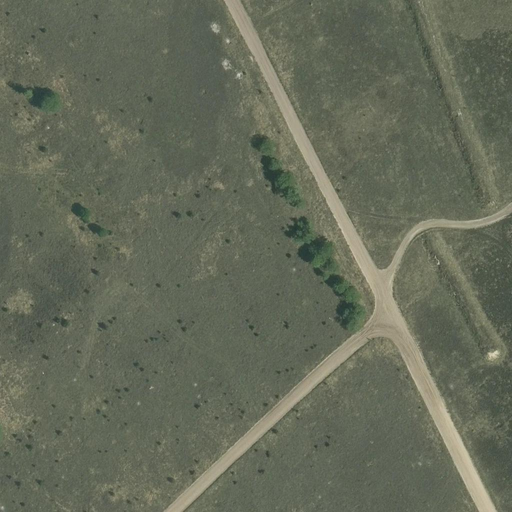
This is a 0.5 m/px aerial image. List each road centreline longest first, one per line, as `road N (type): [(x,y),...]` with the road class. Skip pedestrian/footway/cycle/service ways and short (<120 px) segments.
road 1 (track): [(221,0),(490,511)]
road 2 (track): [(171,511),(377,316),(399,248),(428,224),(331,204)]
